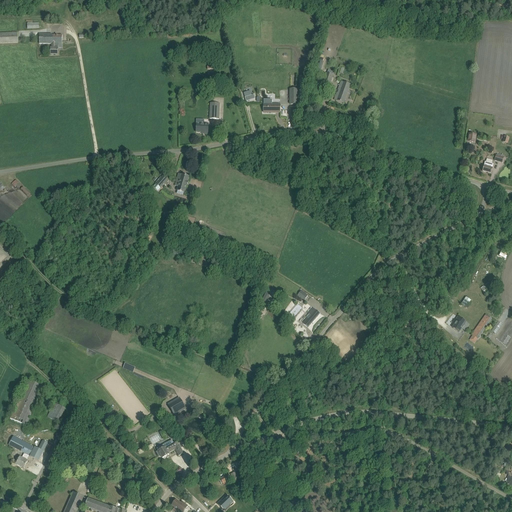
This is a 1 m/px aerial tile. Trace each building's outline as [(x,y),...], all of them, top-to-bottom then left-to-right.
[(18,33),(0,33),(0,43),(18,43),(18,33)] [(58,55),(58,52),(58,44),(62,44),(62,35),(52,35),(52,34),(39,34),(39,44),(52,44),(52,48),(50,48),(50,55),(58,55)] [(323,83),(329,86),(333,75),(327,73),(323,83)] [(337,92),(336,95),(334,100),(343,103),(350,85),(341,81),(338,90),(338,93),(337,92)] [(290,105),(299,105),(299,90),(290,90),(290,105)] [(250,91),(244,93),(245,98),(246,101),(255,99),(254,95),(252,96),(250,91)] [(219,119),(220,104),(210,103),(210,119),(219,119)] [(280,113),(280,108),(280,104),(264,104),(264,113),(280,113)] [(197,122),(196,125),(196,132),(208,133),(208,123),(197,122)] [(485,162),(484,167),(482,171),(491,174),(492,172),(492,169),(494,165),(485,162)] [(161,177),(155,183),(160,188),(171,176),(166,172),(162,178),(161,177)] [(184,193),(186,187),(187,187),(188,182),(187,182),(189,177),(182,175),(182,176),(178,175),(177,179),(177,180),(180,180),(177,191),(184,193)] [(21,185),(16,180),(12,184),(16,189),(21,185)] [(261,302),(268,306),(269,307),(273,299),(272,298),(275,292),(268,288),(261,302)] [(301,291),(298,296),(304,300),(307,295),(301,291)] [(466,297),(461,304),(467,307),(471,301),(466,297)] [(320,314),(317,311),(313,308),(308,314),(309,314),(307,317),(308,318),(303,324),(308,328),(320,314)] [(478,339),(480,335),(492,319),(486,315),(472,335),(478,339)] [(459,333),(461,331),(462,328),(465,330),(468,325),(458,317),(455,322),(457,323),(453,328),(459,333)] [(498,321),(492,331),(497,334),(503,324),(498,321)] [(28,379),(7,424),(24,432),(44,386),(28,379)] [(186,409),(179,398),(168,404),(175,416),(186,409)] [(58,423),(65,408),(55,403),(48,418),(58,423)] [(22,459),(20,457),(16,465),(24,468),(28,461),(27,461),(29,456),(30,456),(30,457),(39,461),(44,452),(48,443),(43,441),(38,449),(13,436),(9,445),(25,454),(22,459)] [(174,444),(172,440),(157,449),(159,451),(158,451),(159,452),(157,453),(159,456),(161,455),(162,458),(169,455),(169,454),(175,450),(179,456),(184,454),(177,442),(174,444)] [(220,479),(223,483),(223,484),(231,479),(228,475),(220,479)] [(76,511),(82,497),(72,493),(64,511),(76,511)] [(216,503),(223,511),(229,505),(230,505),(234,502),(233,501),(228,495),(222,501),(220,499),(216,503)] [(126,511),(127,511),(121,509),(119,511),(117,511),(118,509),(87,499),(85,508),(97,511),(126,511)] [(172,506),(180,511),(182,511),(188,506),(182,502),(181,503),(176,500),(172,506)]
